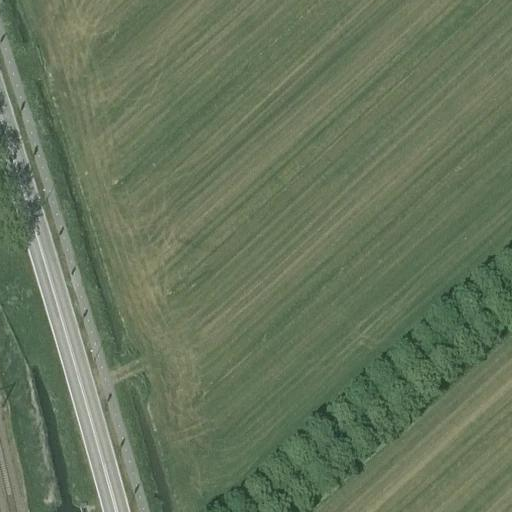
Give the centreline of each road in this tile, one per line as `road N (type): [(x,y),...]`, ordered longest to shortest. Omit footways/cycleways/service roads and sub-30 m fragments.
road 1 (tertiary): [(113,511),(0,134)]
road 2 (track): [(511,299),(277,511)]
